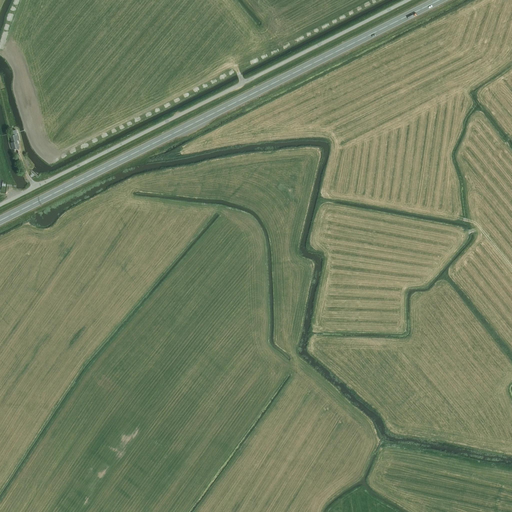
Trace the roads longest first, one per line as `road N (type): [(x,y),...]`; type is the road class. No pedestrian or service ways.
road 1 (trunk): [(0,219),(438,0)]
road 2 (unclassified): [(0,205),(409,0)]
